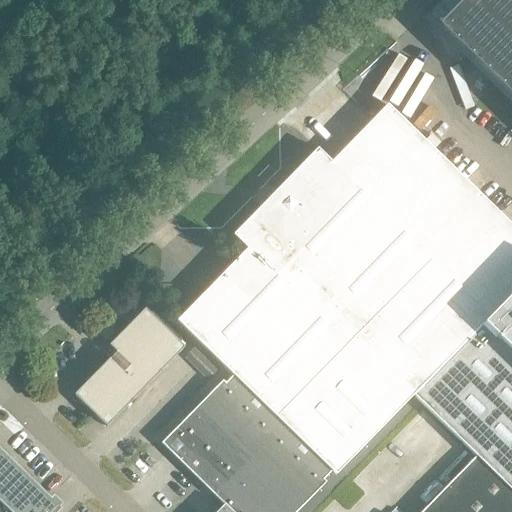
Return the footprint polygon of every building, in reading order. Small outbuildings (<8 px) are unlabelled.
[(511,0),(478,0),(444,34),(511,100),(511,0)] [(511,295),(511,227),(387,106),(331,164),(316,150),(232,236),(247,250),(177,322),(233,377),(228,382),(326,478),(332,473),(336,477),(413,397),(511,295)] [(511,511),(511,295),(413,397),(477,457),(475,459),(422,511),(511,511)] [(145,310),(109,347),(102,354),(109,361),(74,396),(106,428),(184,349),(145,310)] [(194,350),(190,354),(185,359),(207,381),(216,371),(194,350)] [(326,478),(228,382),(225,384),(222,382),(161,444),(223,506),(216,511),(298,511),(326,484),(323,481),(326,478)] [(0,451),(0,504),(8,511),(58,511),(61,510),(0,451)]
